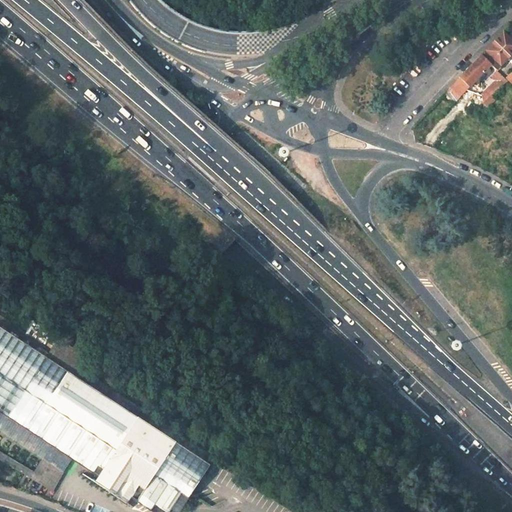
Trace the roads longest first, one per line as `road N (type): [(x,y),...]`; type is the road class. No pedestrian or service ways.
road 1 (trunk): [(73,74),(435,411)]
road 2 (trunk): [(233,111),(205,172),(209,209),(226,243),(406,405),(435,411)]
road 3 (trunk): [(275,214),(24,0)]
road 4 (trunk): [(511,423),(275,214)]
road 5 (trunk): [(275,214),(67,0)]
road 6 (trunk): [(511,397),(366,224)]
road 7 (secondary): [(393,10),(261,91)]
road 8 (secondary): [(261,91),(143,37)]
